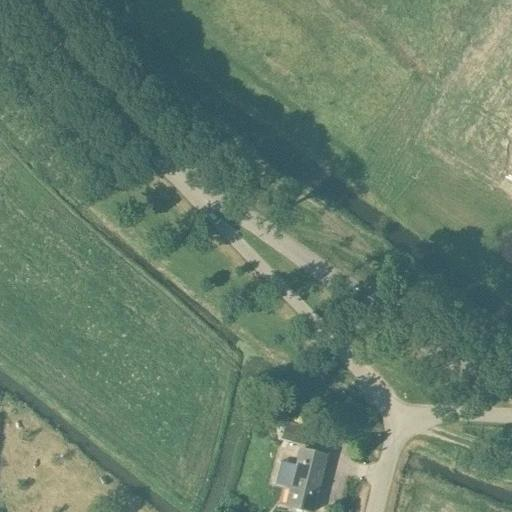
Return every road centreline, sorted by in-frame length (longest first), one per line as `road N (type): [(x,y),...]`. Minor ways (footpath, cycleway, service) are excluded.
road 1 (unclassified): [(169,168),(511,391)]
road 2 (unclassified): [(169,168),(399,414)]
road 3 (unclassified): [(29,0),(61,49),(169,168)]
